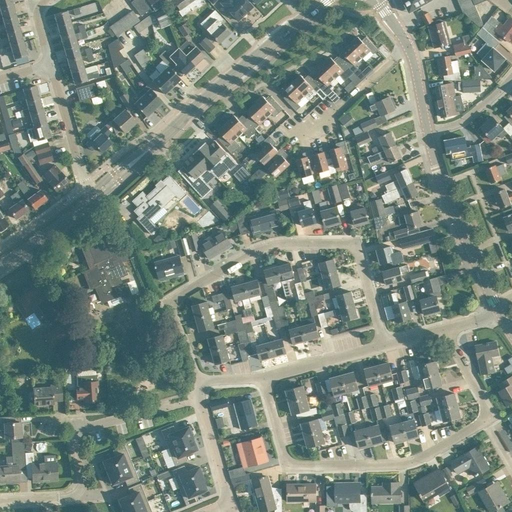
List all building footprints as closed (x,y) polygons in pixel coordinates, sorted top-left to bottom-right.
[(150,9),(143,0),(133,0),(131,2),(140,16),(150,9)] [(163,5),(159,0),(157,0),(151,5),(155,11),(163,5)] [(168,13),(176,6),(171,0),(163,6),(168,13)] [(173,0),(180,10),(188,4),(192,9),(193,11),(205,2),(203,0),(173,0)] [(223,0),(221,3),(237,21),(252,7),(245,0),(232,0),(231,2),(229,0),(223,0)] [(405,0),(410,9),(415,6),(417,9),(425,4),(432,0),(405,0)] [(484,25),(475,6),(472,0),(457,0),(463,13),(464,12),(479,27),(484,25)] [(16,17),(13,4),(0,7),(0,9),(3,20),(16,17)] [(54,15),(58,27),(71,23),(67,11),(54,15)] [(139,21),(138,19),(132,11),(127,14),(134,24),(139,21)] [(214,11),(205,20),(210,25),(206,29),(206,30),(218,43),(229,33),(222,25),(220,23),(223,20),(214,11)] [(433,22),(428,12),(422,16),(427,25),(433,22)] [(127,14),(121,18),(128,28),(134,24),(127,14)] [(492,16),(482,27),(494,38),(498,33),(510,42),(510,41),(511,42),(511,18),(510,17),(504,25),(500,22),(492,16)] [(7,33),(20,29),(16,17),(3,20),(7,33)] [(122,32),(128,28),(121,18),(115,22),(122,32)] [(78,26),(80,32),(85,30),(95,28),(93,21),(84,24),(78,26)] [(110,28),(111,28),(115,35),(116,37),(122,32),(115,22),(109,27),(110,28)] [(428,26),(434,47),(434,48),(450,43),(445,22),(428,26)] [(74,34),(71,23),(58,27),(61,38),(74,34)] [(191,32),(186,24),(185,23),(178,27),(184,36),(191,32)] [(494,38),(482,27),(477,34),(486,42),(477,53),(483,58),(482,60),(495,72),(506,59),(495,49),(500,43),(494,38)] [(10,46),(23,42),(20,29),(7,33),(10,46)] [(81,39),(87,37),(85,30),(80,32),(74,34),(61,38),(64,49),(77,46),(76,40),(81,38),(81,39)] [(453,42),(454,49),(464,47),(464,46),(469,45),(468,42),(470,42),(469,35),(462,37),(463,39),(453,42)] [(215,47),(205,37),(199,42),(209,53),(215,47)] [(362,41),(358,37),(350,44),(363,58),(370,51),(374,54),(378,50),(366,37),(362,41)] [(117,38),(107,45),(109,49),(113,69),(119,64),(122,68),(130,62),(128,58),(125,60),(119,50),(123,47),(117,38)] [(187,40),(179,47),(178,48),(186,56),(195,65),(204,57),(191,43),(190,44),(187,40)] [(23,42),(10,46),(14,58),(27,55),(23,42)] [(346,56),(341,60),(339,57),(354,73),(358,69),(355,65),(363,58),(350,44),(342,52),(346,56)] [(471,53),(469,45),(464,46),(464,47),(454,49),(456,56),(471,53)] [(67,61),(81,57),(77,46),(64,49),(67,61)] [(178,48),(169,55),(165,50),(159,56),(171,69),(176,65),(185,75),(189,70),(191,71),(194,68),(194,66),(195,65),(186,56),(178,48)] [(149,60),(143,49),(134,55),(141,65),(149,60)] [(450,56),(447,56),(437,58),(440,76),(444,75),(445,79),(461,80),(458,60),(450,62),(450,56)] [(67,61),(71,73),(84,69),(82,63),(81,57),(67,61)] [(339,57),(334,61),(331,57),(323,65),(335,79),(339,75),(345,81),(354,73),(339,57)] [(318,76),(314,80),(321,88),(326,94),(334,86),(331,83),(335,79),(323,65),(314,72),(318,76)] [(71,73),(74,84),(87,80),(93,78),(93,79),(99,77),(97,71),(96,71),(94,66),(84,69),(71,73)] [(168,66),(160,74),(172,86),(180,79),(168,66)] [(164,94),(172,86),(160,74),(152,81),(164,94)] [(292,82),(305,96),(309,100),(317,93),(316,92),(321,88),(314,80),(309,74),(304,79),(301,75),(292,82)] [(474,80),(462,81),(463,93),(475,92),(474,80)] [(288,94),(284,98),(296,111),(301,107),(298,103),(305,96),(292,82),(284,90),(288,94)] [(75,88),(79,102),(92,98),(90,92),(96,90),(94,83),(75,88)] [(436,87),(441,117),(459,114),(458,112),(464,111),(461,95),(455,96),(454,96),(452,84),(447,85),(446,85),(436,87)] [(139,93),(142,96),(154,109),(162,101),(147,85),(139,93)] [(23,89),(25,99),(26,102),(39,99),(36,86),(23,89)] [(126,92),(121,96),(129,109),(134,105),(126,92)] [(154,109),(142,96),(134,104),(146,117),(154,109)] [(263,96),(255,104),(268,117),(272,113),(275,116),(278,113),(279,114),(283,109),(271,96),(267,100),(263,96)] [(395,109),(390,97),(369,106),(371,112),(377,109),(380,116),(384,114),(395,109)] [(43,111),(39,99),(26,102),(28,108),(20,110),(22,117),(30,114),(30,115),(43,111)] [(55,116),(63,112),(58,103),(50,107),(55,116)] [(261,124),(268,117),(255,104),(247,111),(250,115),(246,119),(257,131),(259,133),(264,128),(261,124)] [(1,110),(4,122),(10,121),(6,108),(1,110)] [(124,109),(112,119),(110,122),(115,134),(121,129),(124,133),(126,131),(126,132),(130,129),(129,129),(136,122),(124,109)] [(46,124),(43,111),(30,115),(32,121),(25,123),(27,129),(46,124)] [(234,115),(226,123),(239,137),(243,132),(249,138),(257,131),(246,119),(243,115),(238,119),(234,115)] [(481,128),(492,139),(498,134),(502,138),(507,133),(493,117),(481,128)] [(361,125),(352,129),(353,130),(355,136),(355,137),(368,131),(377,126),(378,126),(375,118),(373,119),(361,124),(361,125)] [(4,122),(8,135),(14,133),(10,121),(4,122)] [(239,137),(226,123),(218,130),(222,134),(218,138),(227,148),(230,152),(232,154),(241,146),(235,140),(239,137)] [(50,136),(46,124),(27,129),(30,142),(37,139),(37,140),(50,136)] [(90,140),(86,144),(92,150),(96,146),(102,152),(112,143),(106,136),(111,132),(105,126),(101,130),(100,129),(98,128),(97,127),(95,127),(94,127),(88,133),(87,134),(87,136),(87,137),(90,139),(90,140)] [(372,140),(368,131),(355,137),(359,146),(372,140)] [(378,137),(384,150),(396,144),(390,132),(378,137)] [(10,142),(12,148),(16,158),(17,157),(21,154),(15,133),(14,133),(8,135),(10,142)] [(264,149),(256,156),(264,164),(272,157),(278,151),(273,146),(276,142),(270,136),(260,145),(264,149)] [(465,137),(445,140),(447,153),(451,152),(452,160),(473,155),(474,161),(482,160),(479,144),(471,146),(472,147),(467,148),(465,137)] [(199,148),(194,153),(195,154),(208,167),(212,172),(215,175),(216,176),(218,178),(228,168),(229,169),(231,171),(237,164),(215,140),(209,146),(206,143),(205,142),(199,148)] [(336,148),(330,150),(335,168),(346,165),(343,155),(349,153),(345,141),(336,143),(336,148)] [(47,142),(34,146),(39,164),(53,160),(47,142)] [(384,150),(390,163),(402,158),(396,144),(384,150)] [(336,172),(335,168),(330,150),(329,145),(319,148),(320,153),(314,155),(313,155),(315,163),(318,173),(319,173),(320,178),(330,175),(330,174),(336,172)] [(268,169),(276,177),(290,164),(285,159),(288,155),(281,148),(278,151),(272,157),(276,162),(268,169)] [(303,153),(303,158),(296,160),(302,178),(313,174),(310,165),(315,163),(313,155),(314,155),(312,150),(303,153)] [(40,177),(27,157),(24,153),(21,154),(17,157),(23,166),(22,166),(36,184),(42,180),(40,177)] [(187,170),(182,175),(203,198),(213,190),(208,184),(207,183),(215,175),(212,172),(208,167),(195,154),(184,164),(183,165),(184,166),(187,170)] [(496,165),(495,165),(486,169),(491,183),(502,179),(500,176),(507,174),(504,163),(497,166),(496,165)] [(42,180),(46,186),(49,183),(57,192),(58,191),(59,193),(64,188),(63,186),(69,181),(54,165),(49,170),(42,175),(40,177),(42,180)] [(243,166),(237,171),(245,180),(251,175),(243,166)] [(384,191),(385,194),(412,181),(407,169),(395,174),(398,179),(385,185),(387,190),(384,191)] [(379,184),(391,178),(388,171),(376,177),(379,184)] [(143,192),(133,201),(138,207),(134,211),(139,217),(137,218),(152,235),(159,229),(150,219),(164,207),(176,196),(179,199),(186,193),(176,183),(169,175),(147,196),(143,192)] [(17,184),(34,208),(47,199),(40,190),(34,195),(23,180),(17,184)] [(381,195),(385,204),(399,197),(399,196),(404,193),(407,200),(418,195),(412,181),(385,194),(381,195)] [(346,183),(338,185),(342,200),(350,197),(346,183)] [(341,201),(336,184),(329,186),(333,203),(341,201)] [(322,202),(319,189),(312,191),(315,204),(319,203),(326,226),(341,222),(337,208),(328,210),(326,201),(322,202)] [(505,189),(495,193),(501,208),(511,203),(511,200),(511,199),(511,192),(507,195),(505,189)] [(17,192),(10,197),(16,204),(9,209),(16,219),(29,210),(17,192)] [(295,197),(288,199),(290,207),(297,205),(295,197)] [(386,215),(381,198),(370,201),(375,217),(386,215)] [(303,226),(316,223),(312,208),(310,200),(304,201),(306,208),(300,210),(299,205),(290,208),(291,211),(292,215),(294,223),(301,221),(303,226)] [(221,206),(215,212),(224,222),(230,216),(221,206)] [(365,207),(352,211),(356,226),(369,222),(365,207)] [(209,209),(196,221),(203,228),(219,221),(209,209)] [(276,211),(250,218),(251,223),(254,232),(268,228),(268,230),(280,227),(279,222),(280,222),(279,220),(278,220),(278,219),(276,211)] [(410,229),(412,228),(422,225),(418,211),(399,217),(400,224),(408,222),(410,229)] [(249,232),(244,214),(237,220),(241,235),(249,232)] [(396,239),(400,238),(409,235),(407,228),(389,233),(391,240),(396,239)] [(403,249),(426,242),(436,240),(433,229),(409,235),(400,238),(403,249)] [(91,256),(85,258),(90,270),(107,263),(105,259),(115,255),(114,251),(109,253),(103,237),(101,238),(98,230),(86,235),(89,242),(86,243),(90,253),(91,256)] [(226,235),(226,236),(222,230),(201,243),(205,250),(210,259),(220,253),(232,246),(231,244),(227,238),(227,237),(226,235)] [(196,234),(189,236),(193,250),(200,248),(196,234)] [(186,238),(177,240),(182,256),(190,253),(186,238)] [(392,246),(377,250),(381,264),(392,260),(393,264),(405,261),(402,251),(394,253),(392,246)] [(90,270),(84,272),(91,288),(95,286),(109,281),(105,271),(115,267),(112,261),(117,259),(115,255),(105,259),(107,263),(90,270)] [(109,281),(95,286),(98,293),(102,302),(107,300),(109,307),(122,302),(121,299),(131,295),(126,283),(122,285),(119,277),(127,274),(122,262),(128,259),(126,255),(120,257),(117,259),(112,261),(115,267),(105,271),(109,281)] [(160,280),(175,276),(184,274),(179,256),(155,262),(156,266),(155,266),(155,268),(156,268),(160,280)] [(334,259),(319,263),(323,276),(337,272),(334,259)] [(306,280),(303,269),(317,266),(315,261),(312,261),(312,260),(301,263),(302,267),(297,268),(301,282),(306,280)] [(277,266),(281,280),(286,296),(292,294),(288,279),(294,277),(290,263),(277,266)] [(386,285),(396,282),(402,280),(401,275),(409,272),(407,265),(383,271),(386,285)] [(265,270),(269,284),(281,280),(277,266),(265,270)] [(412,284),(424,281),(430,279),(428,271),(410,276),(412,284)] [(337,272),(323,276),(326,289),(341,285),(337,272)] [(446,274),(445,275),(436,277),(430,279),(424,281),(428,297),(420,299),(425,315),(440,311),(437,297),(441,295),(439,285),(448,282),(446,274)] [(258,280),(245,283),(249,297),(262,294),(258,280)] [(304,293),(303,289),(301,282),(295,283),(297,291),(300,301),(306,299),(304,293)] [(249,297),(245,283),(232,287),(236,301),(243,299),(245,309),(252,307),(249,297)] [(223,293),(212,296),(214,302),(224,299),(227,309),(233,308),(226,284),(220,286),(223,293)] [(411,285),(403,287),(407,300),(414,298),(411,285)] [(49,305),(45,298),(37,286),(18,299),(26,310),(31,306),(35,311),(39,318),(44,315),(41,310),(49,305)] [(279,307),(274,290),(266,292),(267,295),(271,309),(278,307),(279,307)] [(313,291),(304,293),(306,299),(308,299),(315,297),(313,291)] [(335,296),(334,291),(315,297),(308,299),(310,308),(316,307),(315,303),(324,300),(324,299),(335,296)] [(351,291),(336,295),(340,308),(354,304),(351,291)] [(389,294),(390,297),(397,322),(411,318),(406,301),(400,303),(396,292),(389,294)] [(267,295),(262,297),(265,311),(271,309),(267,295)] [(213,306),(209,308),(207,302),(192,305),(196,317),(210,313),(215,312),(213,306)] [(340,308),(334,310),(336,315),(342,314),(344,321),(358,317),(354,304),(340,308)] [(278,307),(281,319),(287,317),(284,306),(279,307),(278,307)] [(278,307),(271,309),(265,311),(267,317),(273,315),(274,320),(281,319),(278,307)] [(214,327),(210,313),(196,317),(200,331),(214,327)] [(254,314),(241,317),(240,313),(235,315),(236,319),(238,325),(245,323),(256,320),(254,314)] [(324,313),(318,314),(322,328),(327,326),(325,318),(324,313)] [(219,331),(224,329),(238,325),(236,319),(218,324),(219,331)] [(148,341),(140,320),(126,326),(133,344),(119,349),(123,359),(153,347),(150,340),(148,341)] [(257,325),(256,320),(245,323),(247,328),(248,335),(250,340),(255,339),(252,326),(257,325)] [(71,335),(63,323),(43,336),(51,348),(71,335)] [(245,323),(238,325),(224,329),(225,334),(247,328),(245,323)] [(315,323),(303,326),(307,340),(319,337),(315,323)] [(303,326),(290,330),(294,344),(307,340),(303,326)] [(89,348),(83,334),(79,336),(80,348),(89,348)] [(223,335),(208,338),(212,351),(226,347),(223,335)] [(269,342),(274,357),(286,353),(282,338),(269,342)] [(64,350),(73,349),(72,339),(63,342),(64,350)] [(250,341),(244,342),(248,355),(254,353),(250,341)] [(257,345),(261,360),(274,357),(269,342),(257,345)] [(499,355),(496,342),(476,346),(482,374),(495,372),(493,363),(489,364),(488,357),(499,355)] [(230,360),(226,347),(212,351),(215,364),(230,360)] [(418,366),(422,377),(439,373),(435,361),(418,366)] [(377,366),(382,384),(393,381),(389,363),(377,366)] [(365,369),(370,387),(382,384),(377,366),(365,369)] [(408,370),(406,371),(406,370),(397,372),(400,383),(409,381),(408,377),(410,376),(408,370)] [(354,372),(342,375),(347,393),(348,396),(353,395),(352,392),(359,390),(354,372)] [(442,385),(439,373),(422,377),(425,389),(442,385)] [(98,401),(97,375),(76,376),(77,386),(75,386),(76,400),(84,400),(84,402),(98,401)] [(347,393),(342,375),(330,378),(335,397),(347,393)] [(511,376),(501,383),(504,389),(500,391),(507,405),(511,402),(511,376)] [(325,381),(316,384),(319,394),(328,392),(325,381)] [(50,385),(50,387),(33,388),(34,405),(54,404),(53,398),(62,398),(61,384),(50,385)] [(286,390),(289,402),(306,398),(303,386),(286,390)] [(394,400),(395,400),(396,402),(404,400),(403,394),(401,387),(392,389),(394,400)] [(407,393),(403,394),(404,400),(414,398),(420,396),(417,387),(406,390),(407,393)] [(454,393),(437,398),(441,410),(458,406),(454,393)] [(374,394),(366,396),(368,408),(377,405),(374,394)] [(420,396),(414,398),(415,401),(416,407),(424,405),(433,403),(430,394),(420,397),(420,396)] [(360,410),(368,408),(366,396),(357,399),(360,410)] [(227,398),(210,403),(212,410),(229,406),(227,398)] [(306,398),(289,402),(293,414),(296,413),(298,419),(311,415),(309,409),(306,398)] [(258,425),(254,412),(251,399),(234,404),(241,430),(250,427),(250,428),(252,428),(252,427),(258,425)] [(408,414),(418,412),(415,401),(405,403),(408,414)] [(340,404),(332,406),(331,406),(332,409),(334,417),(343,414),(340,404)] [(388,406),(379,408),(382,419),(391,417),(388,406)] [(458,406),(441,410),(444,422),(461,417),(458,406)] [(379,408),(370,410),(373,422),(382,419),(379,408)] [(334,417),(332,409),(326,411),(321,412),(324,421),(335,418),(334,417)] [(353,412),(345,414),(348,425),(356,423),(353,412)] [(430,425),(427,414),(419,416),(422,427),(430,425)] [(20,416),(0,416),(0,430),(3,430),(4,438),(22,437),(21,422),(20,422),(20,416)] [(301,423),(305,435),(322,431),(318,419),(301,423)] [(415,420),(402,423),(406,440),(419,436),(415,420)] [(391,426),(395,443),(406,440),(402,423),(391,426)] [(440,427),(443,436),(455,432),(452,423),(440,427)] [(161,430),(168,448),(193,438),(192,436),(194,435),(191,428),(189,428),(188,426),(175,432),(172,425),(161,430)] [(345,425),(337,427),(339,438),(348,436),(345,425)] [(379,425),(366,429),(370,445),(383,442),(379,425)] [(355,432),(357,439),(359,448),(370,445),(366,429),(355,432)] [(325,443),(322,431),(305,435),(308,447),(325,443)] [(141,436),(135,439),(138,446),(144,443),(141,436)] [(168,448),(175,466),(187,461),(184,455),(197,450),(192,439),(193,438),(168,448)] [(267,461),(267,460),(264,449),(261,438),(245,442),(251,465),(267,461)] [(5,457),(6,465),(0,465),(0,481),(10,481),(10,483),(19,482),(18,470),(26,469),(25,468),(24,454),(24,451),(24,444),(24,441),(11,442),(12,456),(5,457)] [(102,461),(107,473),(132,463),(124,445),(112,450),(115,455),(102,461)] [(458,474),(470,467),(475,476),(489,468),(481,455),(479,452),(480,452),(477,447),(451,462),(458,474)] [(33,481),(43,481),(57,480),(56,463),(34,464),(33,452),(25,453),(26,468),(32,467),(33,481)] [(132,463),(107,473),(112,485),(125,479),(127,485),(139,480),(132,463)] [(172,471),(179,488),(203,478),(198,466),(186,471),(184,466),(172,471)] [(243,467),(229,471),(231,478),(245,474),(243,467)] [(448,467),(443,469),(448,477),(452,475),(448,467)] [(419,494),(425,502),(450,487),(439,469),(431,474),(432,476),(428,478),(427,476),(415,483),(420,493),(419,494)] [(245,474),(231,478),(234,486),(243,484),(242,481),(252,479),(250,473),(245,474)] [(268,476),(264,477),(263,477),(261,477),(261,478),(252,481),(260,511),(264,511),(275,509),(275,511),(281,511),(282,489),(275,489),(272,490),(268,476)] [(208,490),(203,478),(179,488),(186,506),(198,501),(196,495),(208,490)] [(484,478),(466,488),(470,494),(487,484),(484,478)] [(399,482),(390,483),(384,483),(384,487),(372,487),(372,493),(371,493),(372,504),(401,503),(400,486),(399,487),(399,482)] [(496,509),(497,511),(504,511),(505,511),(502,506),(509,502),(497,482),(480,492),(491,511),(496,509)] [(118,499),(123,511),(147,501),(140,483),(128,488),(130,494),(118,499)] [(335,486),(326,486),(327,505),(337,505),(337,502),(350,502),(350,506),(351,509),(353,511),(355,511),(360,511),(359,511),(366,511),(367,504),(367,494),(360,495),(360,486),(351,486),(351,487),(348,487),(348,486),(346,486),(346,483),(335,484),(335,486)] [(316,501),(316,494),(316,484),(306,484),(307,485),(300,485),(300,486),(297,486),(297,484),(288,484),(288,502),(316,501)] [(415,484),(409,487),(412,493),(418,490),(415,484)] [(151,511),(147,501),(123,511),(151,511)]
